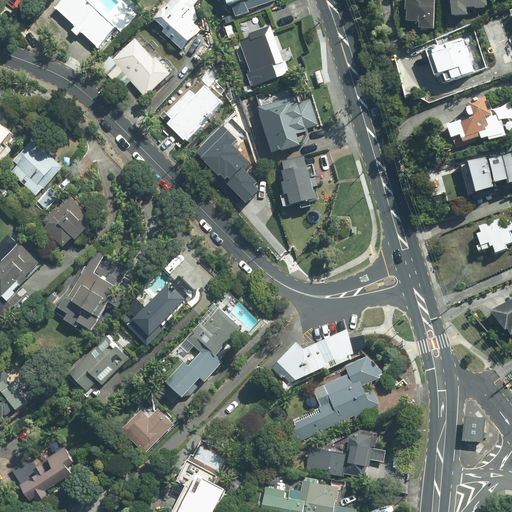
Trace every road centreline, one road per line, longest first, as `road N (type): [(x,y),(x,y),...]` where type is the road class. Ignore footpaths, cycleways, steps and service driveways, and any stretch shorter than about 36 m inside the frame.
road 1 (residential): [(0,50),(80,90),(252,261),(300,293)]
road 2 (unknown): [(300,293),(115,498),(114,511)]
road 3 (secondary): [(330,0),(408,255)]
road 4 (residential): [(419,295),(359,305),(300,293)]
